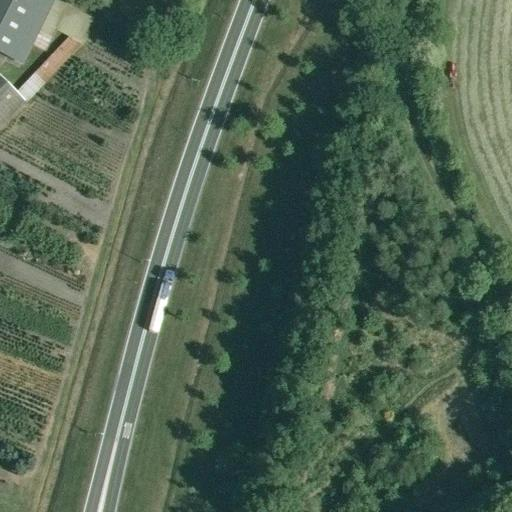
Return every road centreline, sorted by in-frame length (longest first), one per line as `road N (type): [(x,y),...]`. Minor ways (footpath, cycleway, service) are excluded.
road 1 (trunk): [(100,511),(167,248),(253,0)]
road 2 (track): [(511,314),(416,123),(416,0)]
